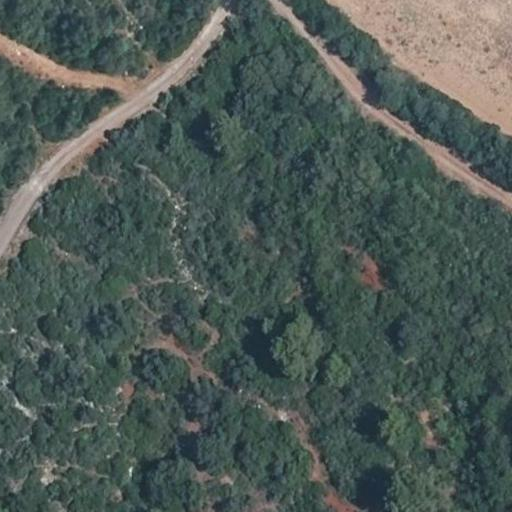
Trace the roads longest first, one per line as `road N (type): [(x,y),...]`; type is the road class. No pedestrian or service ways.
road 1 (track): [(226,0),(0,230)]
road 2 (track): [(273,0),(511,213)]
